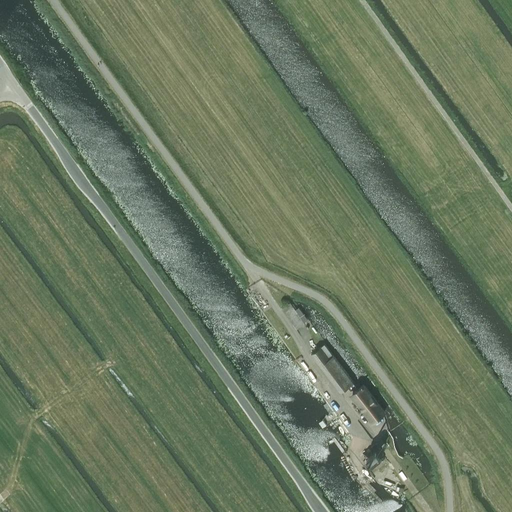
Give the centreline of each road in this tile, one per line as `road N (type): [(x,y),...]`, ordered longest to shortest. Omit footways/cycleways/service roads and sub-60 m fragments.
road 1 (unclassified): [(449,511),(436,448),(337,314),(320,297),(244,265),(53,0)]
road 2 (tertiary): [(322,511),(12,87)]
road 3 (track): [(511,209),(361,0)]
